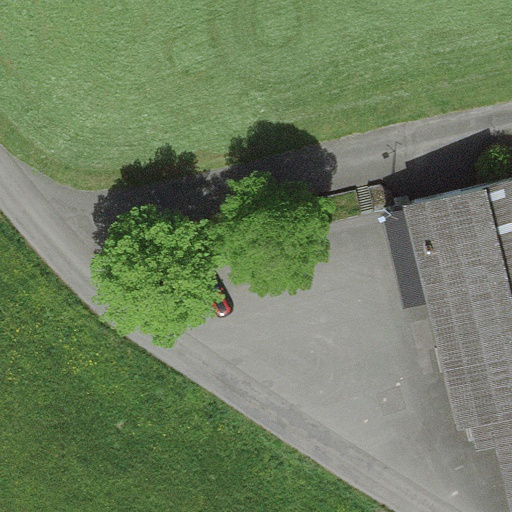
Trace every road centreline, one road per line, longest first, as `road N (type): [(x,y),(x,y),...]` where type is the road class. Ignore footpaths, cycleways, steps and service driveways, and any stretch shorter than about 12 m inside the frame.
road 1 (unclassified): [(428,511),(278,419),(84,278),(0,178)]
road 2 (track): [(34,224),(511,109)]
